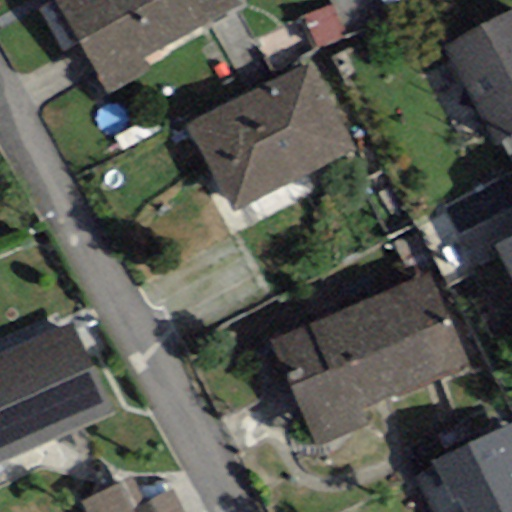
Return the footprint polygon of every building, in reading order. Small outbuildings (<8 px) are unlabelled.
[(63,52),(78,43),(53,0),(38,9),(63,52)] [(52,0),(53,0),(78,43),(108,94),(149,71),(142,60),(241,3),(238,0),(52,0)] [(302,17),(315,47),(343,35),(330,5),(302,17)] [(511,10),(442,47),(493,143),(500,139),(511,132),(511,10)] [(309,64),(185,127),(229,213),(353,150),(309,64)] [(511,132),(500,139),(511,163),(511,132)] [(511,236),(494,246),(511,281),(511,236)] [(430,273),(270,341),(315,448),(369,425),(362,410),(469,365),(430,273)] [(0,463),(113,413),(72,323),(0,355),(0,463)] [(511,511),(511,421),(432,461),(452,501),(460,497),(466,511),(511,511)] [(82,511),(183,511),(173,488),(143,502),(132,478),(78,502),(82,511)]
